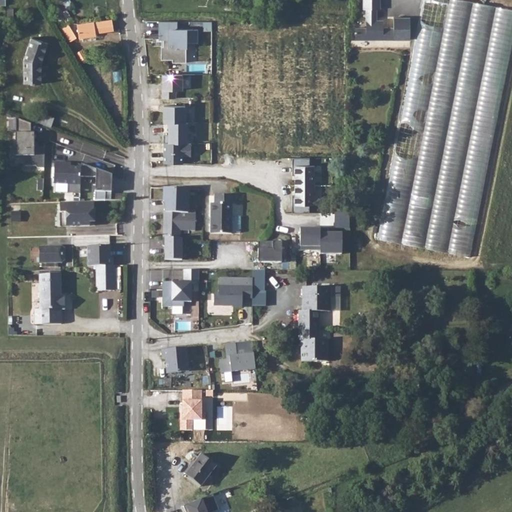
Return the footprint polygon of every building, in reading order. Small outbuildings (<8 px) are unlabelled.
[(60,0),(65,9),(66,10),(72,6),(69,0),(60,0)] [(354,28),(354,39),(366,39),(366,36),(381,36),(381,40),(393,39),(393,36),(404,36),(404,17),(392,17),(393,28),(382,28),(382,20),(375,21),(375,9),(378,8),(378,0),(361,0),(362,9),(365,9),(365,28),(354,28)] [(511,8),(467,0),(422,0),(380,238),(472,255),(511,32),(511,8)] [(53,7),(57,14),(62,11),(57,4),(53,7)] [(62,11),(57,14),(55,16),(58,21),(68,15),(66,10),(65,9),(62,11)] [(79,38),(82,37),(95,36),(95,33),(113,30),(111,19),(77,24),(79,38)] [(175,21),(157,21),(157,39),(162,39),(162,46),(160,46),(160,60),(171,60),(171,63),(185,62),(184,43),(196,42),(196,29),(175,29),(175,21)] [(68,24),(62,28),(70,42),(76,38),(68,24)] [(344,25),(217,26),(217,153),(344,153),(344,25)] [(31,38),(23,60),(24,84),(41,83),(40,62),(47,43),(31,38)] [(181,74),(160,74),(160,98),(174,98),(174,90),(181,90),(181,74)] [(161,106),(161,122),(166,122),(184,122),(184,106),(161,106)] [(40,113),(37,122),(50,127),(54,118),(40,113)] [(31,123),(16,117),(16,132),(15,132),(15,155),(25,155),(25,160),(34,160),(34,132),(31,132),(31,123)] [(184,122),(166,122),(166,135),(162,135),(162,143),(187,143),(187,122),(184,122)] [(162,143),(162,163),(182,163),(182,156),(190,155),(190,143),(187,143),(162,143)] [(309,157),(292,157),(292,175),(294,175),(294,195),(292,195),(292,212),(309,212),(309,205),(314,205),(315,165),(309,165),(309,157)] [(69,193),(82,193),(82,177),(83,167),(72,167),(65,166),(65,163),(56,162),(55,183),(70,184),(69,193)] [(83,167),(82,177),(99,177),(98,202),(115,201),(115,196),(115,175),(84,164),(83,164),(83,167)] [(188,213),(189,188),(164,188),(163,200),(165,204),(165,212),(188,213)] [(214,203),(210,203),(210,233),(232,233),(232,232),(240,232),(240,217),(232,217),(232,203),(236,203),(236,194),(214,194),(214,203)] [(96,202),(62,202),(62,213),(68,213),(68,226),(92,226),(91,222),(96,218),(96,202)] [(165,212),(163,212),(163,220),(165,220),(165,227),(162,229),(162,237),(179,238),(180,230),(195,230),(195,213),(188,213),(165,212)] [(320,228),(300,228),(300,252),(320,252),(320,228)] [(320,252),(320,255),(342,255),(342,234),(329,234),(329,228),(320,228),(320,252)] [(163,260),(181,260),(181,238),(179,238),(162,237),(162,245),(164,245),(163,260)] [(259,241),(258,263),(282,264),(282,241),(259,241)] [(87,246),(87,266),(96,265),(113,265),(113,257),(110,257),(110,245),(87,246)] [(64,262),(64,247),(39,248),(39,263),(64,262)] [(113,265),(96,265),(95,290),(113,291),(113,265)] [(198,283),(198,270),(183,270),(183,282),(162,282),(161,307),(183,307),(183,302),(190,302),(191,283),(198,283)] [(264,271),(252,271),(252,279),(251,296),(250,307),(265,307),(265,292),(264,292),(264,271)] [(405,273),(392,272),(392,284),(405,284),(405,273)] [(34,322),(48,322),(49,309),(61,309),(64,309),(64,296),(60,296),(60,274),(39,274),(40,309),(34,309),(34,322)] [(251,296),(252,279),(218,279),(218,295),(213,295),(213,306),(233,306),(233,308),(242,308),(242,296),(251,296)] [(299,311),(298,330),(320,329),(320,311),(330,311),(330,287),(303,287),(303,311),(299,311)] [(339,287),(330,287),(330,311),(339,311),(339,287)] [(49,309),(48,322),(61,322),(61,309),(49,309)] [(320,329),(298,330),(298,340),(301,340),(302,361),(327,361),(328,339),(320,339),(320,329)] [(251,342),(234,343),(235,356),(252,355),(251,342)] [(217,360),(218,373),(253,371),(252,355),(235,356),(234,343),(224,344),(225,359),(217,360)] [(187,347),(161,350),(162,358),(165,358),(166,373),(189,371),(187,347)] [(196,461),(187,474),(200,484),(216,464),(201,453),(195,460),(196,461)]
